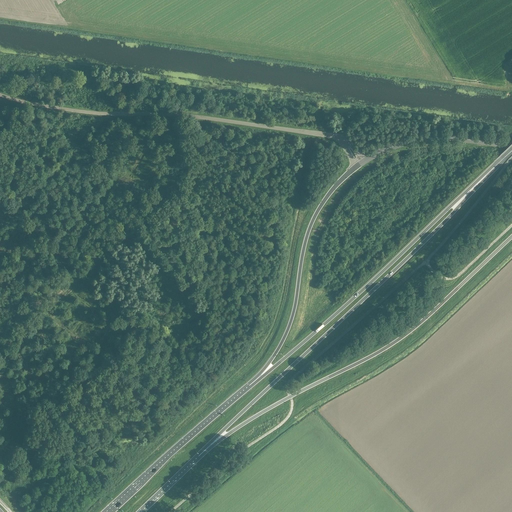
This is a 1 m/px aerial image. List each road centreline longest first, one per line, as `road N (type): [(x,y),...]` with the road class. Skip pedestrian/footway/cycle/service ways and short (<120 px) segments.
road 1 (trunk): [(198,454),(416,325),(511,234)]
road 2 (trunk): [(198,454),(459,201)]
road 3 (unclassified): [(0,94),(66,111),(173,114),(330,135),(346,144)]
road 4 (trunk): [(459,201),(244,389)]
road 5 (trunk): [(357,166),(319,208),(289,325),(244,389)]
road 6 (trunk): [(244,389),(108,511)]
road 7 (secondary): [(511,145),(419,139),(363,161)]
